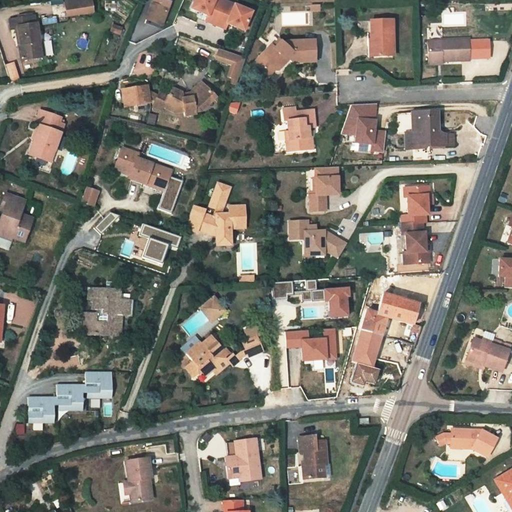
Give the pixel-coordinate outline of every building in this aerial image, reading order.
[(155,0),(152,9),(166,14),(171,0),(155,0)] [(241,34),(249,15),(211,0),(194,0),(189,12),(205,19),(203,24),(223,32),(225,27),(241,34)] [(88,6),(62,10),(63,15),(88,11),(88,6)] [(152,9),(151,8),(145,23),(161,29),(166,14),(152,9)] [(88,11),(63,15),(65,28),(90,24),(88,11)] [(371,23),(370,43),(373,43),(373,59),(392,59),(392,23),(371,23)] [(31,28),(7,31),(8,40),(16,39),(18,56),(16,57),(18,73),(33,71),(42,69),(40,53),(38,54),(35,35),(32,36),(31,28)] [(280,41),(277,39),(270,45),(274,48),(280,41)] [(283,44),(280,41),(274,48),(270,45),(259,57),(259,66),(266,72),(274,64),(278,64),(282,64),(285,61),(285,60),(285,58),(286,57),(287,58),(292,62),(314,62),(314,42),(285,42),(283,44)] [(427,45),(428,67),(441,67),(468,66),(468,64),(468,47),(468,45),(427,45)] [(468,47),(468,64),(489,64),(489,47),(468,47)] [(246,57),(216,50),(214,60),(231,64),(228,76),(234,77),(238,78),(246,57)] [(9,82),(17,80),(14,63),(6,64),(9,82)] [(269,75),(278,64),(274,64),(266,72),(269,75)] [(190,95),(192,99),(201,87),(199,85),(190,95)] [(162,86),(159,92),(169,98),(172,91),(162,86)] [(169,98),(159,92),(156,97),(154,101),(152,106),(160,110),(162,107),(176,113),(183,112),(185,117),(194,115),(194,112),(203,110),(213,98),(201,87),(192,99),(192,100),(184,101),(183,97),(183,95),(172,91),(169,98)] [(141,89),(121,91),(123,107),(146,104),(143,96),(141,89)] [(141,89),(143,96),(154,101),(156,97),(141,89)] [(370,124),(372,107),(348,107),(338,135),(353,137),(352,145),(368,147),(368,153),(376,154),(379,135),(370,134),(371,124),(370,124)] [(293,112),(281,114),(282,122),(285,122),(286,132),(287,140),(283,140),(284,151),(307,150),(306,130),(313,129),(311,111),(293,112)] [(435,117),(412,117),(412,137),(403,137),(403,153),(415,153),(415,151),(450,151),(450,140),(435,141),(435,117)] [(61,127),(39,118),(33,132),(35,133),(24,160),(48,170),(63,134),(58,132),(61,127)] [(135,159),(119,153),(112,173),(127,179),(126,183),(161,194),(166,181),(158,178),(160,172),(134,163),(135,159)] [(326,170),(315,170),(315,194),(309,195),(309,213),(326,212),(326,198),(338,197),(338,170),(326,170)] [(166,181),(161,194),(155,212),(169,217),(180,186),(166,181)] [(204,210),(191,205),(183,228),(196,232),(197,229),(198,226),(206,229),(207,226),(214,229),(214,235),(214,245),(228,245),(228,229),(242,229),(242,207),(227,207),(227,214),(217,215),(228,187),(217,183),(208,207),(213,209),(210,218),(202,215),(204,210)] [(87,188),(82,202),(93,206),(95,199),(93,199),(96,191),(87,188)] [(403,228),(420,228),(423,227),(423,220),(425,220),(425,209),(427,209),(427,200),(427,192),(407,193),(407,201),(405,201),(405,202),(406,220),(403,220),(403,228)] [(20,206),(1,198),(0,200),(0,224),(3,225),(0,233),(0,239),(8,242),(20,246),(28,223),(16,218),(20,206)] [(335,261),(344,248),(330,239),(329,241),(322,237),(321,234),(313,234),(313,229),(306,229),(306,224),(287,224),(288,241),(302,241),(302,258),(322,258),(322,252),(335,261)] [(511,226),(505,224),(502,233),(506,234),(501,250),(511,253),(511,226)] [(206,229),(198,226),(197,229),(214,235),(214,229),(207,226),(206,229)] [(403,228),(399,229),(400,239),(403,239),(403,257),(405,257),(405,268),(425,268),(425,256),(422,256),(422,252),(421,238),(420,238),(420,228),(403,228)] [(511,268),(493,267),(493,284),(499,284),(499,295),(511,296),(511,268)] [(292,297),(292,280),(272,282),(273,298),(292,297)] [(346,287),(323,289),(324,298),(327,298),(329,316),(346,315),(344,296),(347,295),(346,287)] [(87,293),(86,303),(86,313),(96,314),(96,318),(101,318),(101,326),(90,325),(91,317),(77,317),(76,324),(78,324),(77,338),(109,340),(110,319),(117,319),(127,320),(128,305),(115,303),(115,295),(87,293)] [(344,363),(364,370),(373,342),(376,342),(384,321),(409,330),(415,310),(379,296),(371,316),(361,312),(344,363)] [(206,302),(202,305),(214,318),(217,315),(206,302)] [(202,305),(193,313),(194,315),(202,325),(204,327),(214,318),(202,305)] [(240,342),(241,347),(243,352),(244,356),(258,351),(254,338),(258,337),(255,327),(243,331),(246,340),(240,342)] [(306,331),(286,332),(286,347),(301,346),(301,360),(335,358),(334,328),(320,329),(321,338),(307,338),(306,331)] [(219,361),(221,359),(219,357),(227,350),(210,334),(199,345),(197,343),(185,354),(192,361),(201,370),(206,374),(212,368),(219,361)] [(472,348),(465,346),(459,364),(477,370),(476,373),(493,379),(502,353),(496,351),(494,356),(490,354),(492,349),(484,346),(483,349),(473,346),(472,348)] [(225,367),(234,359),(234,358),(243,352),(241,347),(236,350),(231,354),(229,352),(221,359),(219,361),(223,365),(225,367)] [(194,376),(201,370),(192,361),(186,368),(194,376)] [(223,365),(219,361),(212,368),(216,372),(223,365)] [(458,367),(476,373),(477,370),(459,364),(458,367)] [(82,385),(82,394),(83,394),(83,399),(109,399),(109,373),(83,373),(83,385),(82,385)] [(54,397),(54,406),(55,406),(55,411),(80,411),(80,394),(82,394),(82,385),(54,385),(54,397)] [(54,397),(25,397),(25,423),(51,423),(51,406),(54,406),(54,397)] [(438,451),(443,451),(454,452),(454,457),(465,457),(480,464),(490,445),(474,438),(472,441),(465,438),(444,438),(444,443),(436,442),(428,446),(432,454),(438,451)] [(311,440),(293,440),(295,454),(297,454),(297,468),(295,468),(296,482),(317,481),(316,468),(321,467),(321,453),(312,453),(311,440)] [(224,482),(235,481),(245,481),(245,485),(257,485),(255,445),(226,446),(226,460),(223,461),(224,482)] [(122,471),(125,491),(127,504),(128,511),(149,509),(146,492),(143,493),(143,489),(146,489),(148,488),(144,468),(122,471)] [(489,488),(501,508),(504,506),(507,511),(511,511),(511,478),(510,475),(489,488)]
